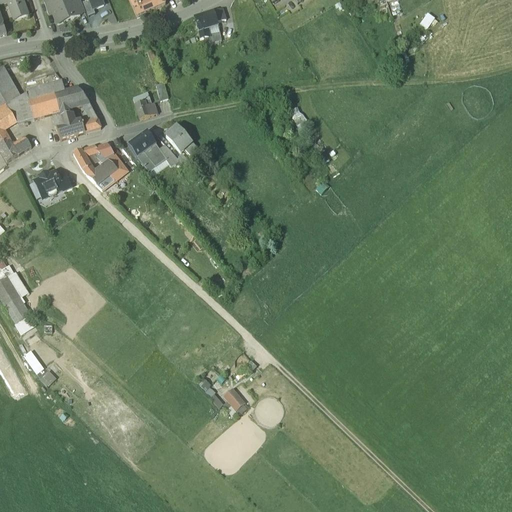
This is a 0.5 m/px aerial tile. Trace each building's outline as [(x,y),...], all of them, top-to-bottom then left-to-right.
[(21,0),(0,0),(0,5),(7,3),(14,21),(28,16),(21,0)] [(72,0),(62,0),(64,4),(59,6),(57,2),(51,4),(50,5),(53,13),(55,19),(57,26),(71,20),(71,21),(80,17),(79,16),(73,1),(72,0)] [(85,13),(79,0),(74,0),(73,1),(79,16),(85,13)] [(100,0),(85,0),(87,2),(90,12),(93,11),(103,6),(100,0)] [(142,6),(139,0),(128,0),(136,19),(147,14),(143,6),(142,6)] [(162,0),(157,0),(143,6),(147,14),(165,7),(162,0)] [(53,13),(50,5),(51,4),(50,1),(44,4),(47,15),(53,13)] [(93,11),(90,12),(87,2),(82,4),(88,18),(95,15),(93,11)] [(222,10),(213,13),(217,24),(225,21),(222,10)] [(213,13),(195,19),(200,41),(209,39),(209,36),(219,34),(218,27),(217,24),(213,13)] [(427,32),(436,21),(429,15),(420,26),(427,32)] [(219,34),(209,36),(209,39),(210,44),(221,42),(219,34)] [(152,52),(147,53),(152,67),(157,65),(152,52)] [(7,77),(0,81),(0,96),(5,105),(6,107),(20,99),(7,77)] [(62,83),(26,93),(27,96),(29,104),(65,94),(62,83)] [(163,84),(157,86),(161,102),(168,100),(163,84)] [(89,104),(78,91),(65,94),(70,110),(83,107),(89,105),(89,104)] [(65,94),(29,104),(34,121),(59,114),(70,111),(70,110),(65,94)] [(147,94),(140,97),(143,104),(149,102),(150,102),(147,94)] [(27,96),(20,99),(6,107),(18,126),(34,121),(29,104),(27,96)] [(143,104),(135,107),(140,121),(154,117),(150,106),(149,102),(143,104)] [(0,108),(0,129),(2,132),(10,127),(13,133),(20,130),(6,107),(5,105),(0,108)] [(98,122),(89,105),(83,107),(92,124),(98,122)] [(70,111),(59,114),(61,120),(71,117),(70,111)] [(61,120),(54,122),(60,142),(84,135),(82,127),(81,124),(74,126),(71,117),(61,120)] [(92,124),(82,127),(84,135),(101,130),(98,122),(92,124)] [(198,151),(178,128),(166,139),(180,155),(185,151),(191,158),(198,151)] [(159,151),(147,134),(128,148),(137,161),(152,179),(169,167),(159,151)] [(8,142),(0,146),(0,153),(7,164),(19,157),(13,148),(9,141),(8,142)] [(26,141),(19,144),(25,153),(31,149),(26,141)] [(25,153),(19,144),(13,148),(19,157),(25,153)] [(178,161),(165,147),(159,151),(169,167),(171,169),(179,163),(178,161)] [(95,148),(88,150),(92,156),(94,155),(105,167),(109,164),(105,159),(96,150),(95,148)] [(107,148),(96,150),(105,159),(112,155),(107,148)] [(84,158),(81,153),(73,156),(82,173),(88,180),(94,175),(84,158)] [(194,169),(183,157),(178,161),(179,163),(189,174),(194,169)] [(115,184),(128,174),(117,159),(109,164),(117,172),(109,177),(115,184)] [(117,172),(109,164),(105,167),(102,169),(109,178),(109,177),(117,172)] [(109,178),(102,169),(96,173),(103,182),(109,178)] [(94,175),(88,180),(96,188),(103,182),(96,173),(94,175)] [(48,176),(40,180),(41,181),(35,184),(41,198),(42,199),(45,200),(48,198),(49,196),(62,190),(62,189),(58,180),(55,175),(49,178),(48,176)] [(71,188),(65,177),(58,180),(62,189),(62,190),(63,192),(71,188)] [(36,200),(41,198),(35,184),(34,183),(29,185),(36,200)] [(35,327),(6,280),(0,283),(0,301),(21,336),(35,327)] [(38,377),(46,371),(31,352),(24,358),(38,377)] [(263,377),(258,372),(253,377),(259,382),(263,377)] [(41,381),(48,388),(56,380),(49,373),(41,381)] [(216,396),(207,388),(203,394),(211,401),(216,396)] [(252,413),(240,399),(231,406),(243,421),(252,413)]
